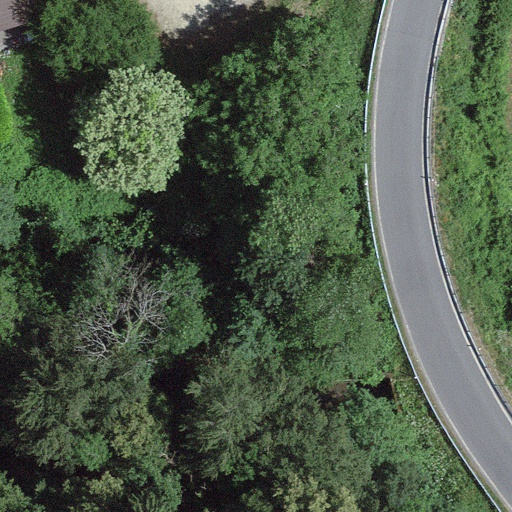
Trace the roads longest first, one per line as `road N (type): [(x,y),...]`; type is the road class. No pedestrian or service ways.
road 1 (tertiary): [(420,0),(402,82),(400,173),(420,288),(439,343)]
road 2 (tertiary): [(511,467),(439,343)]
